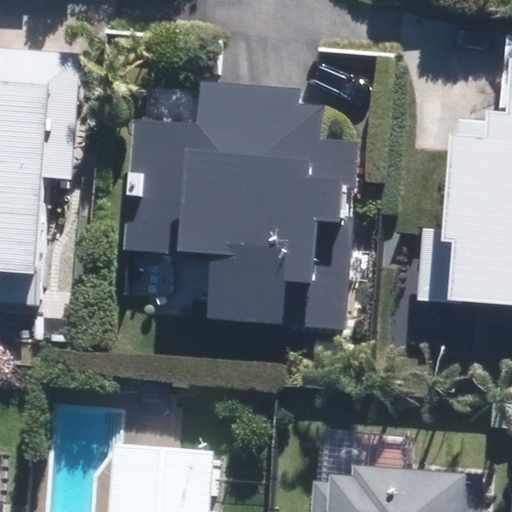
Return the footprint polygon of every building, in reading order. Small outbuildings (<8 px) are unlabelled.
[(48,186),(79,187),(83,3),(30,1),(30,20),(0,18),(0,280),(46,282),(48,186)] [(419,312),(511,315),(511,36),(506,36),(502,118),(459,116),(458,142),(447,142),(443,233),(423,232),(419,312)] [(302,110),(303,88),(197,83),(195,122),(129,119),(123,258),(212,262),(209,327),(352,334),(357,229),(344,228),(346,184),(356,184),(358,142),(314,140),(315,111),(302,110)] [(483,511),(485,469),(370,464),(371,429),(321,428),(318,511),(483,511)] [(214,511),(217,459),(111,454),(108,511),(214,511)]
